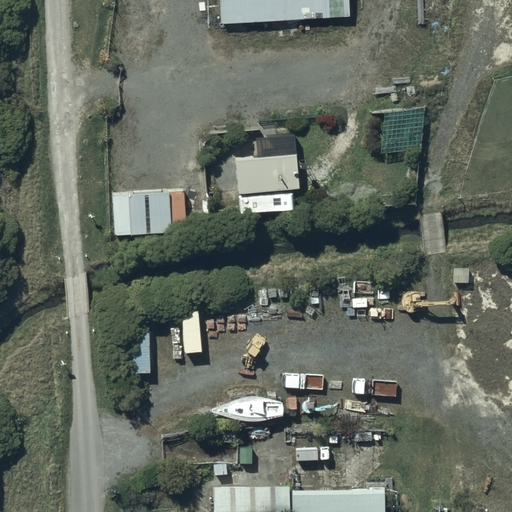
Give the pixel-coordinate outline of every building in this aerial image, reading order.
[(218,0),(219,24),(294,21),(348,18),(346,0),(218,0)] [(238,160),(233,160),(236,196),(238,195),(239,215),(292,211),(291,191),(296,190),(292,137),(253,140),(253,142),(237,144),(238,160)] [(511,254),(500,255),(502,279),(511,278),(511,254)] [(286,511),(287,486),(212,487),(212,511),(286,511)] [(290,491),(289,511),(381,511),(382,490),(290,491)]
